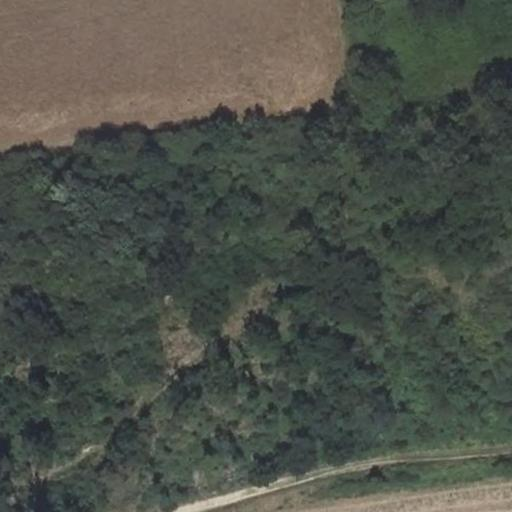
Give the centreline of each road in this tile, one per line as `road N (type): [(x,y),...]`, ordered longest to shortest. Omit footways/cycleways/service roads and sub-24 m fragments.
road 1 (track): [(0,492),(335,233)]
road 2 (track): [(170,511),(315,473),(511,446)]
